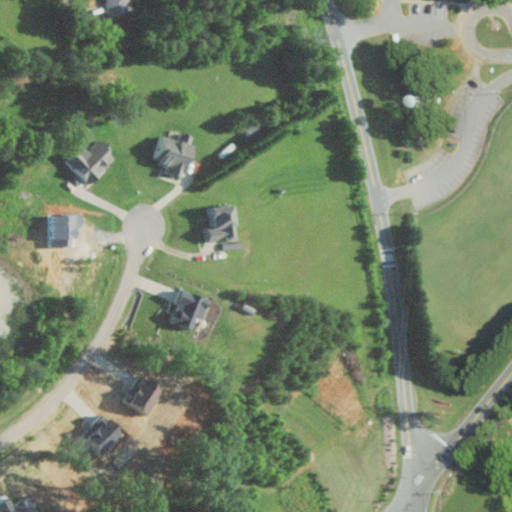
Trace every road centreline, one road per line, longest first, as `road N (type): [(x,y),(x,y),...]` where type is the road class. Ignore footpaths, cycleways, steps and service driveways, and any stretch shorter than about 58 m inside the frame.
road 1 (tertiary): [(417,511),(383,213),(326,0)]
road 2 (residential): [(0,446),(90,366),(121,314),(148,226)]
road 3 (secondary): [(397,511),(511,369)]
